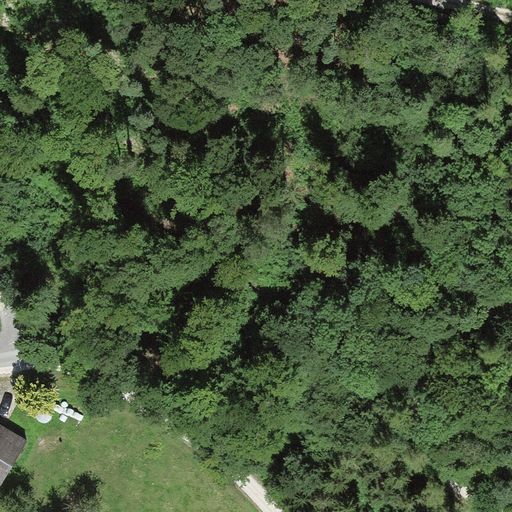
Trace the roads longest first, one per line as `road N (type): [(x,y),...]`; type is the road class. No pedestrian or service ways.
road 1 (track): [(500,511),(450,483),(411,431),(427,370),(480,326),(511,323)]
road 2 (residential): [(0,367),(85,379),(162,418)]
road 3 (track): [(162,418),(261,511)]
